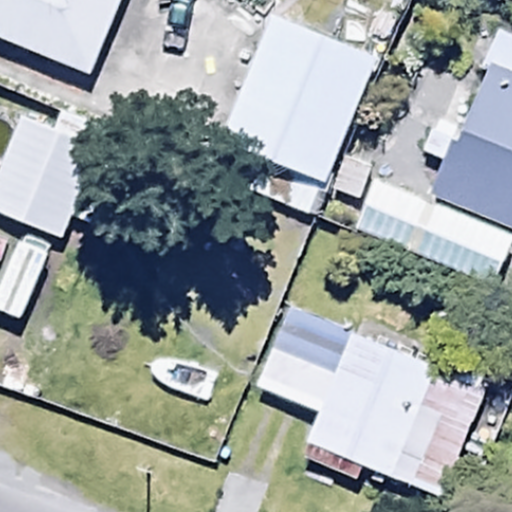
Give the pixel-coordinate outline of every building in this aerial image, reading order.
[(127,0),(0,0),(0,34),(97,74),(127,0)] [(382,60),(282,20),(232,141),(333,182),(382,60)] [(511,42),(483,31),(434,154),(454,162),(441,197),(511,225),(511,42)] [(106,143),(31,113),(0,190),(0,211),(67,239),(106,143)] [(511,256),(511,238),(380,182),(361,227),(500,286),(511,256)] [(360,333),(293,308),(263,388),(329,413),(317,446),(450,496),(493,383),(360,333)]
